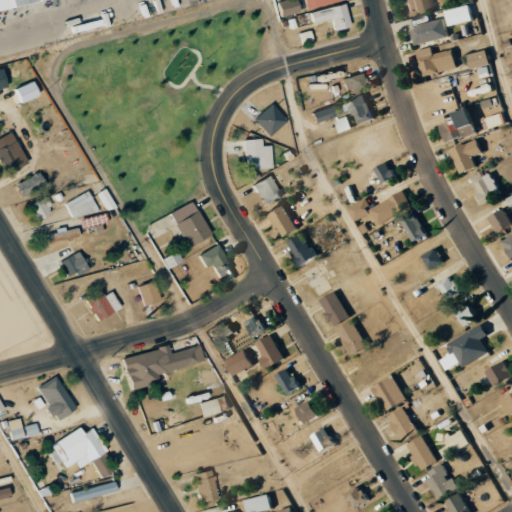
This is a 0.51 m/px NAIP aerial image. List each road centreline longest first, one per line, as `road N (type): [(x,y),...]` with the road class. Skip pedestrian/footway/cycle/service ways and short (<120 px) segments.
road 1 (residential): [(383,44),(246,89),(222,126),(218,161),(268,276),(412,511)]
road 2 (residential): [(371,0),(444,194),(511,311)]
road 3 (residential): [(0,222),(174,511)]
road 4 (residential): [(0,373),(185,324),(268,276)]
